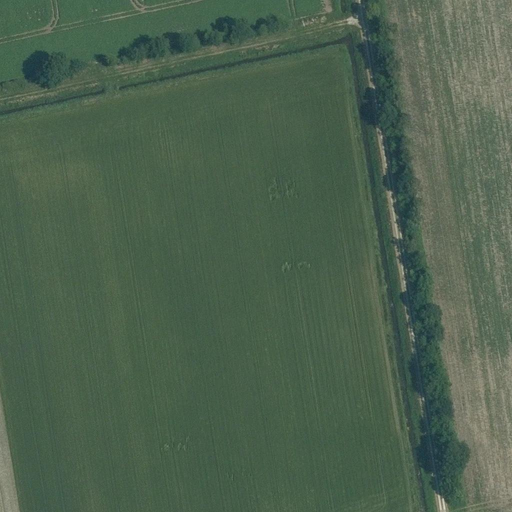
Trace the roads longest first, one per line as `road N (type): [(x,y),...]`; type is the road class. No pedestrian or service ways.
road 1 (track): [(451,511),(365,0)]
road 2 (track): [(368,18),(0,97)]
